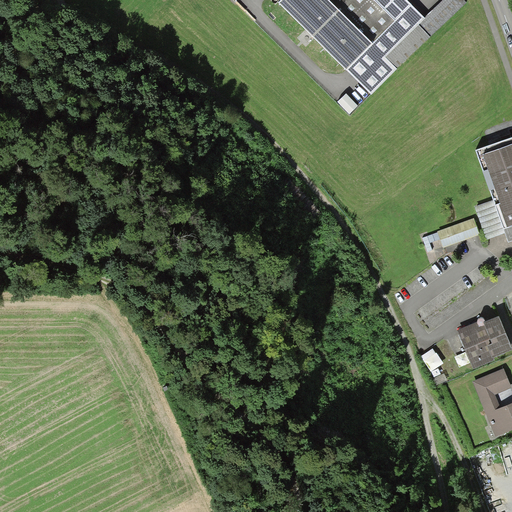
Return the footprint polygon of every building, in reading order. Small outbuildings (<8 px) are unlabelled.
[(328,0),(283,0),(278,5),(347,72),(375,45),(328,0)] [(328,0),(375,45),(411,7),(403,0),(328,0)] [(467,4),(463,0),(443,0),(424,19),(385,58),(397,70),(431,38),(467,4)] [(347,72),(371,96),(397,70),(385,58),(424,19),(411,7),(375,45),(347,72)] [(338,98),(349,110),(359,100),(348,88),(338,98)] [(511,139),(476,153),(493,199),(475,206),(487,239),(505,232),(509,244),(511,242),(511,139)] [(479,236),(473,220),(438,233),(440,239),(444,249),(479,236)] [(440,239),(438,233),(428,237),(430,243),(440,239)] [(474,369),(511,354),(511,349),(499,317),(483,324),(481,321),(459,330),(474,369)] [(432,369),(445,361),(435,345),(422,353),(432,369)] [(511,388),(511,387),(505,370),(472,383),(495,439),(511,432),(511,404),(501,409),(495,395),(511,388)]
